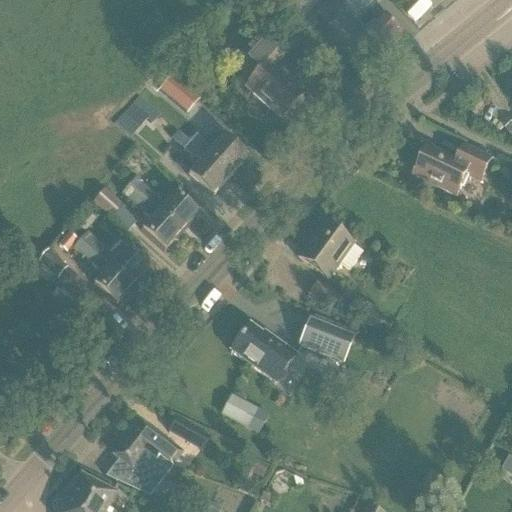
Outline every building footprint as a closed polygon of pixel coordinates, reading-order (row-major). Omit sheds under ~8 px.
[(349,0),(340,11),(356,25),(379,0),(349,0)] [(327,23),(340,35),(351,23),(339,11),(327,23)] [(369,33),(357,45),(377,64),(404,37),(385,17),(384,18),(381,15),(377,19),(370,12),(359,23),(369,33)] [(287,53),(263,32),(242,57),(260,73),(246,89),(282,121),(303,97),(273,70),(287,53)] [(176,69),(183,76),(193,66),(186,58),(176,69)] [(185,82),(203,99),(212,89),(194,72),(185,82)] [(160,91),(187,115),(200,101),(173,76),(160,91)] [(131,108),(152,126),(160,117),(139,99),(131,108)] [(172,141),(184,151),(190,144),(178,133),(172,141)] [(207,146),(197,137),(190,144),(230,179),(247,160),(223,139),(211,153),(206,148),(207,146)] [(61,165),(85,182),(101,161),(77,144),(61,165)] [(190,144),(184,151),(194,161),(196,159),(201,164),(189,177),(213,198),(230,179),(190,144)] [(467,177),(481,184),(492,161),(465,148),(458,163),(429,149),(415,177),(457,197),(467,177)] [(165,207),(134,179),(127,187),(146,203),(159,214),(158,215),(181,235),(197,216),(175,197),(165,207)] [(139,211),(146,203),(127,187),(120,195),(139,211)] [(120,209),(101,193),(94,202),(112,218),(120,209)] [(75,223),(84,232),(95,220),(85,212),(75,223)] [(181,235),(158,215),(142,233),(164,253),(181,235)] [(350,271),(362,254),(353,247),(324,225),(299,260),(328,281),(340,264),(350,271)] [(79,241),(98,257),(105,249),(86,233),(79,241)] [(57,247),(66,254),(77,242),(68,234),(57,247)] [(98,257),(79,241),(72,249),(103,277),(94,287),(116,307),(132,289),(121,279),(110,269),(98,257)] [(148,270),(126,251),(110,269),(121,279),(132,289),(148,270)] [(58,279),(68,270),(47,253),(39,263),(41,265),(35,273),(46,283),(53,274),(58,279)] [(352,304),(353,302),(343,296),(341,299),(317,284),(308,299),(342,319),(344,316),(356,323),(357,321),(373,330),(373,328),(396,341),(400,333),(377,321),(381,313),(366,305),(363,310),(352,304)] [(310,321),(299,347),(344,365),(354,339),(310,321)] [(250,327),(231,354),(275,386),(296,357),(273,340),(271,343),(250,327)] [(253,434),(261,416),(225,399),(216,417),(253,434)] [(168,435),(189,446),(197,432),(176,420),(168,435)] [(155,436),(139,423),(126,440),(154,462),(171,468),(183,453),(157,433),(155,436)] [(154,462),(126,440),(113,457),(132,472),(155,489),(171,468),(154,462)] [(250,474),(261,479),(267,466),(256,461),(250,474)] [(119,481),(135,493),(157,504),(161,498),(125,473),(119,481)] [(82,477),(62,511),(107,511),(117,495),(82,477)] [(259,502),(272,509),(278,498),(265,491),(259,502)]
